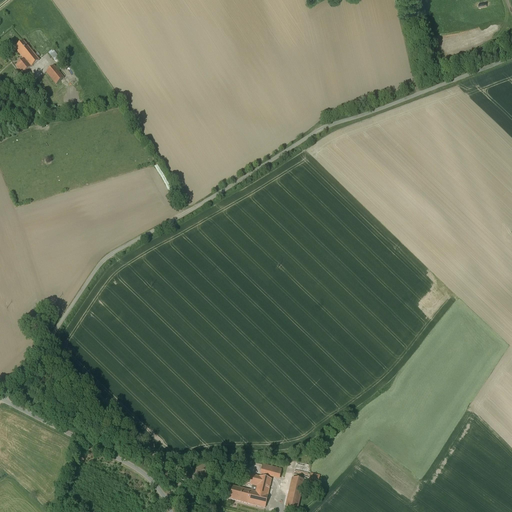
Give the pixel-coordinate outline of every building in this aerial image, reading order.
[(24,42),(15,49),(21,56),(25,61),(34,54),(24,42)] [(52,51),(49,53),(58,65),(62,61),(58,57),(52,51)] [(25,61),(21,56),(7,68),(16,80),(39,61),(34,55),(34,54),(25,61)] [(54,67),(45,74),(55,86),(64,79),(54,67)] [(32,84),(30,91),(38,94),(40,87),(32,84)] [(283,466),(264,462),(261,472),(280,477),(283,466)] [(253,492),(250,504),(265,508),(272,480),(245,474),(243,483),(253,485),(251,491),(253,492)] [(320,476),(310,474),(309,482),(318,484),(320,476)] [(305,481),(292,478),(286,506),(299,509),(305,481)] [(230,500),(250,504),(253,492),(251,491),(233,487),(230,500)]
